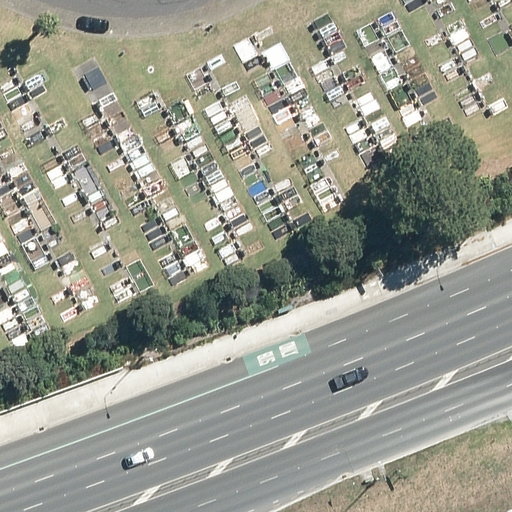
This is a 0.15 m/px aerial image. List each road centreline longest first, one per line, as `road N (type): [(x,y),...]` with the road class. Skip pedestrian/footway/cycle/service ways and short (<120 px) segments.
road 1 (trunk): [(0,495),(151,443),(511,284)]
road 2 (trunk): [(511,370),(175,511)]
